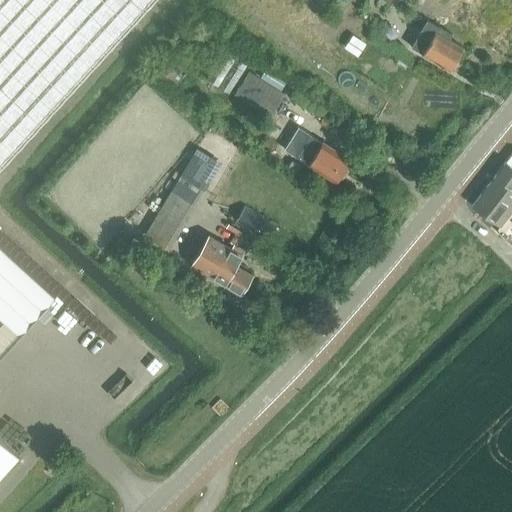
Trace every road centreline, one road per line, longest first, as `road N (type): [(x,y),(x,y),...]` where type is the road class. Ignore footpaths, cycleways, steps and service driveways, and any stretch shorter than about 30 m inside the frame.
road 1 (unclassified): [(260,400),(319,346),(511,114)]
road 2 (unclassified): [(260,400),(149,511)]
